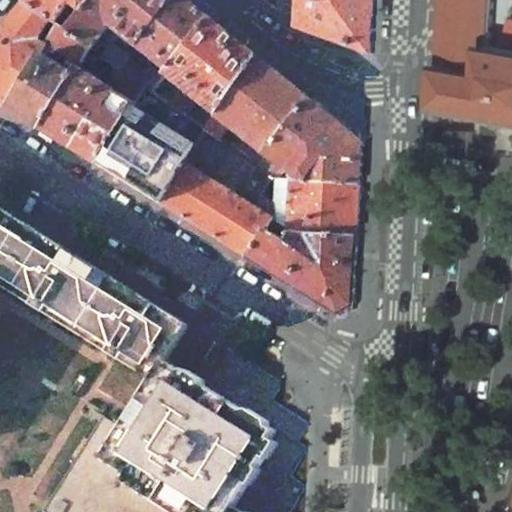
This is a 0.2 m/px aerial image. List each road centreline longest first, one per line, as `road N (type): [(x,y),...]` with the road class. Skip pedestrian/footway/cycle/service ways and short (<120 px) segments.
road 1 (residential): [(0,145),(366,373)]
road 2 (residential): [(397,376),(414,84)]
road 3 (residential): [(221,0),(289,54),(355,85),(414,84)]
road 4 (residential): [(366,373),(357,511)]
road 5 (residential): [(396,511),(397,376)]
